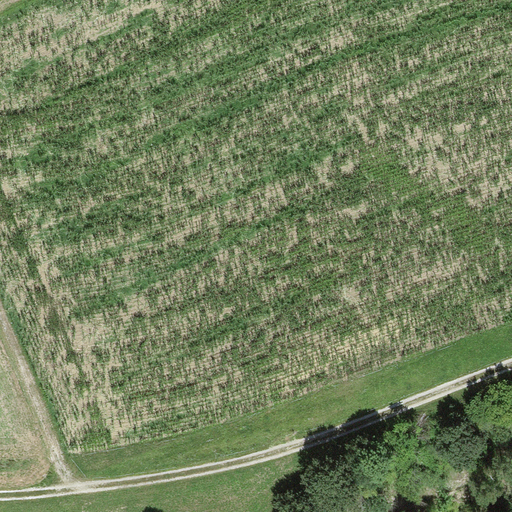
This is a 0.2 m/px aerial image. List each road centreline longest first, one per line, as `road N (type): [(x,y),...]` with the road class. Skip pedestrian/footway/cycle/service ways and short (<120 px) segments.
road 1 (track): [(511,363),(228,463),(0,494)]
road 2 (track): [(0,325),(69,490)]
